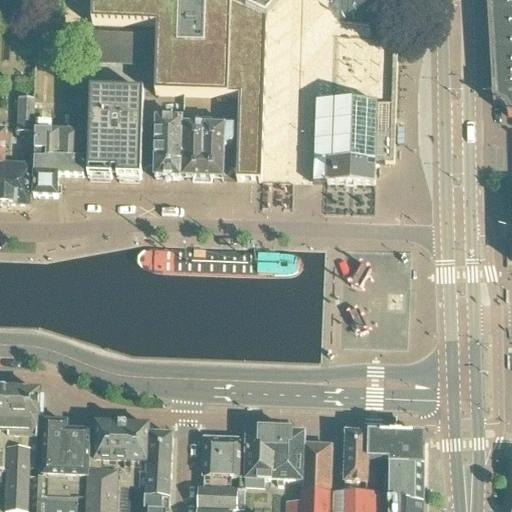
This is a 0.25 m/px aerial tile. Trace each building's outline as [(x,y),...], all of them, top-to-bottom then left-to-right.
[(61,15),(61,0),(45,0),(44,15),(61,15)] [(93,0),(92,29),(158,31),(156,99),(240,102),(237,185),(262,186),(265,102),(330,104),(333,0),(93,0)] [(511,0),(487,0),(494,108),(496,108),(498,108),(500,109),(501,110),(503,111),(505,113),(506,114),(507,115),(507,116),(508,118),(508,120),(511,120),(511,0)] [(145,50),(145,38),(93,37),(93,48),(145,50)] [(141,183),(144,96),(91,94),(88,181),(90,181),(90,176),(111,176),(110,182),(112,182),(112,176),(117,176),(117,182),(141,183)] [(19,135),(33,136),(35,103),(20,102),(19,135)] [(331,106),(316,106),(314,188),(374,190),(378,107),(331,106)] [(168,125),(157,125),(156,183),(182,184),(184,126),(183,126),(183,117),(168,117),(168,125)] [(197,131),(185,131),(183,184),(223,185),(224,153),(234,147),(234,133),(211,132),(212,125),(197,125),(197,131)] [(5,159),(6,134),(0,133),(0,208),(30,210),(32,169),(4,168),(4,159),(5,159)] [(34,201),(58,202),(59,180),(84,181),(85,136),(36,135),(34,201)] [(142,262),(137,270),(140,277),(149,281),(293,285),(300,283),(303,279),(304,269),(300,264),(294,261),(150,257),(142,262)] [(7,476),(9,438),(0,438),(0,420),(7,421),(8,396),(0,395),(0,477),(2,477),(2,476),(7,476)] [(28,511),(31,443),(38,443),(38,423),(40,423),(41,397),(8,396),(7,421),(0,420),(0,438),(9,438),(7,476),(5,511),(28,511)] [(87,511),(90,454),(91,437),(68,436),(68,428),(47,427),(45,431),(44,480),(38,480),(37,511),(87,511)] [(96,455),(90,454),(87,511),(145,511),(149,440),(150,431),(97,429),(96,455)] [(283,485),(299,486),(303,486),(305,451),(305,438),(292,437),(280,436),(279,436),(261,435),(260,435),(260,436),(247,435),(246,457),(243,456),(242,456),(241,484),(240,495),(245,495),(246,484),(278,485),(278,490),(283,490),(283,485)] [(348,498),(366,499),(367,466),(368,466),(369,439),(346,439),(346,441),(347,441),(345,489),(348,489),(348,498)] [(173,441),(149,440),(145,511),(169,511),(172,451),(173,441)] [(390,501),(389,511),(423,511),(424,442),(370,440),(370,466),(368,466),(367,466),(366,499),(389,500),(389,501),(390,501)] [(242,456),(243,456),(243,444),(205,443),(203,482),(205,482),(204,494),(231,495),(231,483),(241,484),(242,456)] [(387,511),(388,501),(389,501),(389,500),(366,499),(348,498),(330,498),(331,453),(331,452),(305,451),(303,486),(299,486),(298,506),(288,506),(287,511),(387,511)] [(244,511),(245,495),(240,495),(231,495),(204,494),(200,494),(199,511),(244,511)]
